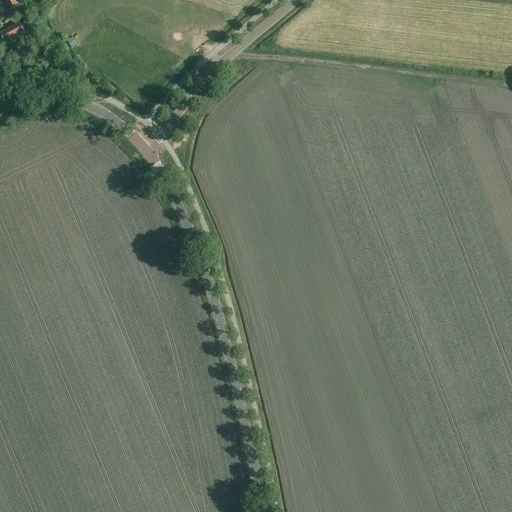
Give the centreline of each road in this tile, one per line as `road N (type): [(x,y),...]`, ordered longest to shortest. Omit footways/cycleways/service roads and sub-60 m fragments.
road 1 (tertiary): [(262,511),(209,286),(148,149)]
road 2 (track): [(212,53),(222,61),(283,57),(511,82)]
road 3 (unclassified): [(148,149),(199,81),(296,0)]
road 4 (tertiary): [(148,149),(104,113),(0,79)]
